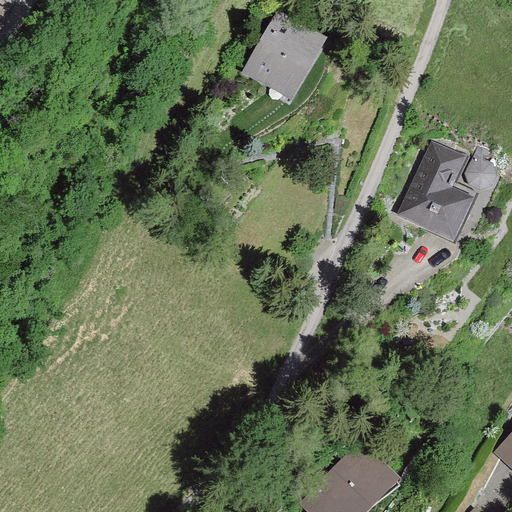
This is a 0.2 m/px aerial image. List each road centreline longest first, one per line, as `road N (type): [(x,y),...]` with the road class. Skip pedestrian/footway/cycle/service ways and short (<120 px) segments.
road 1 (residential): [(188,511),(219,479),(315,326),(446,0)]
road 2 (track): [(139,0),(69,157)]
